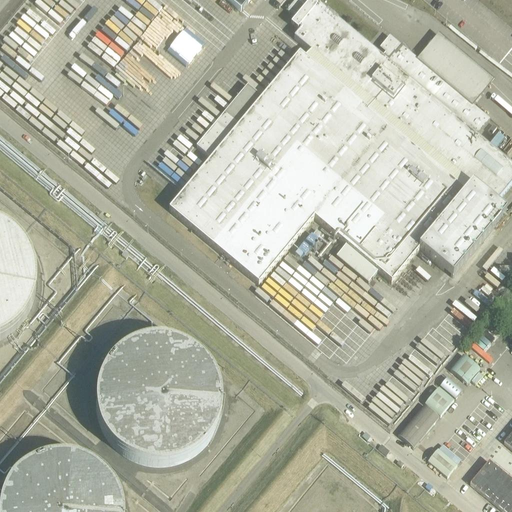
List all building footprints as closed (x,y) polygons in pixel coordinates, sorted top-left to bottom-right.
[(176,203),(169,212),(221,256),(234,267),(258,287),(314,221),(346,248),(337,259),(368,285),(377,274),(391,285),(419,252),(441,270),(450,278),(452,279),(506,215),(504,213),(495,206),(497,203),(511,185),(511,168),(495,154),(489,149),(476,138),(490,122),(473,108),(456,93),(446,85),(417,61),(412,57),(402,48),(401,48),(389,38),(379,50),(385,55),(381,59),(372,51),(321,9),(320,8),(317,11),(316,10),(317,8),(312,4),(315,1),(315,0),(314,0),(299,0),(297,2),(300,4),(302,6),(293,18),(296,20),(291,26),(297,32),(292,38),(294,40),(311,54),(305,61),(299,56),(255,108),(179,200),(176,203)] [(223,0),(239,13),(249,0),(223,0)] [(0,345),(1,345),(12,338),(22,328),(30,317),(35,305),(37,292),(37,278),(34,265),(28,253),(19,242),(9,233),(0,228),(0,345)] [(304,256),(312,247),(306,243),(299,251),(304,256)] [(492,320),(472,343),(482,351),(501,328),(492,320)] [(395,422),(454,343),(442,334),(439,339),(436,337),(439,332),(432,327),(373,406),(395,422)] [(100,429),(103,435),(106,440),(110,445),(114,450),(119,454),(124,458),(129,461),(135,464),(141,466),(147,467),(154,468),(160,468),(166,468),(173,467),(179,465),(185,463),(190,460),(196,457),(201,453),(205,448),(209,443),(213,438),(216,432),(218,426),(220,420),(221,414),(221,408),(221,401),(221,395),(219,389),(217,383),(214,377),(211,372),(208,367),(203,362),(199,358),(193,354),(188,351),(182,348),(176,346),(170,344),(164,343),(157,343),(151,344),(145,345),(139,347),(133,349),(127,352),(122,355),(117,359),(112,364),(108,369),(105,374),(102,379),(99,385),(98,391),(96,398),(96,404),(96,410),(97,417),(98,423),(100,429)] [(463,355),(450,371),(467,386),(480,370),(463,355)] [(447,380),(439,389),(455,402),(462,393),(447,380)] [(438,389),(424,406),(439,419),(440,419),(454,403),(438,389)] [(482,400),(471,411),(481,421),(477,425),(484,432),(506,410),(497,401),(490,408),(482,400)] [(423,405),(398,436),(414,449),(439,419),(424,406),(423,405)] [(511,434),(503,445),(511,451),(511,434)] [(446,480),(457,467),(438,451),(427,464),(446,480)] [(122,511),(122,508),(120,502),(118,497),(115,492),(112,487),(109,483),(105,479),(101,475),(97,471),(92,468),(87,466),(81,464),(76,462),(71,461),(65,460),(59,460),(54,460),(48,461),(43,463),(37,465),(32,467),(27,470),(23,473),(18,476),(14,480),(11,485),(7,489),(5,494),(2,499),(0,505),(0,511),(122,511)] [(502,511),(511,511),(511,481),(489,462),(470,485),(502,511)]
